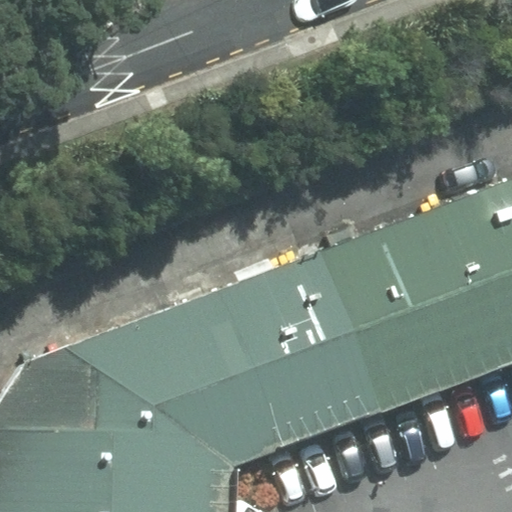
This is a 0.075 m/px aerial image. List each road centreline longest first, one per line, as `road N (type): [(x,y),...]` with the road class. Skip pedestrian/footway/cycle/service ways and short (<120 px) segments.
road 1 (unknown): [(0,279),(33,259),(511,76)]
road 2 (residential): [(287,0),(0,104)]
